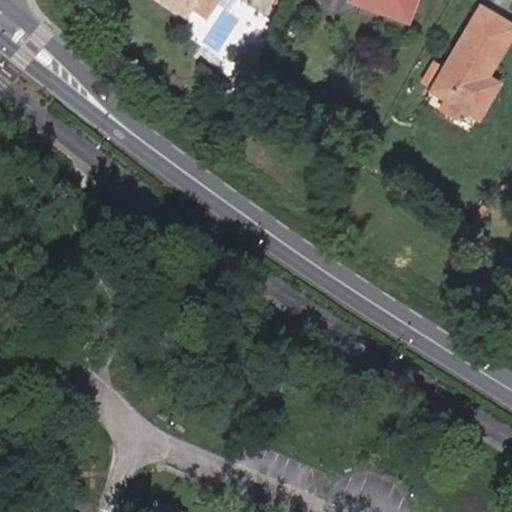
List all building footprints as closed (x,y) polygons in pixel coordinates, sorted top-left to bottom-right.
[(161,0),(188,15),(194,6),(183,0),(161,0)] [(210,14),(218,0),(197,0),(194,5),(210,14)] [(421,0),(353,0),(353,2),(411,27),(421,0)] [(485,93),(493,80),(511,44),(511,28),(486,13),(437,97),(483,126),(497,102),(485,93)] [(505,89),(493,80),(485,93),(497,102),(505,89)] [(180,511),(181,509),(148,502),(145,511),(180,511)]
